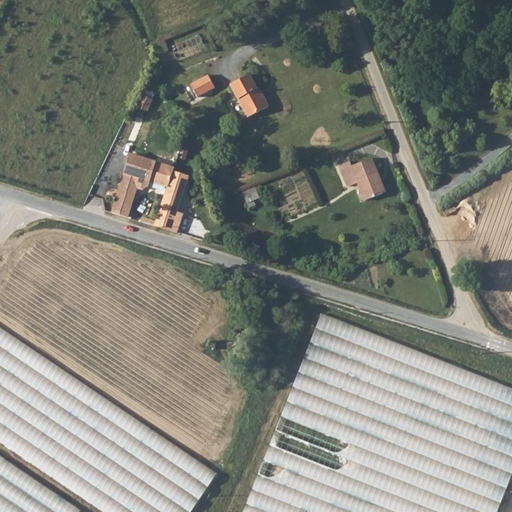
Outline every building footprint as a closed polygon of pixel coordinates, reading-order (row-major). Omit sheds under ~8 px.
[(215,89),(209,77),(192,86),(198,97),(215,89)] [(261,91),(258,92),(250,77),(232,87),(249,119),(270,108),(261,91)] [(150,183),(165,188),(171,172),(129,158),(110,213),(127,218),(137,191),(142,191),(148,188),(150,183)] [(380,178),(372,160),(353,168),(351,163),(341,167),(350,187),(359,185),(367,203),(385,196),(378,179),(380,178)] [(165,188),(152,226),(170,232),(188,177),(171,172),(165,188)] [(245,191),(249,205),(262,202),(257,188),(245,191)] [(497,511),(511,474),(511,389),(322,314),(244,511),(497,511)] [(0,441),(104,511),(178,511),(210,468),(0,327),(0,441)] [(79,511),(80,511),(0,456),(0,503),(12,511),(79,511)] [(210,468),(178,511),(190,511),(217,474),(210,468)] [(0,511),(12,511),(0,503),(0,511)]
